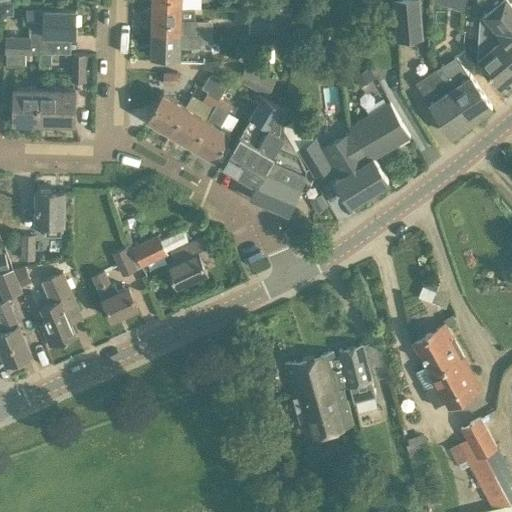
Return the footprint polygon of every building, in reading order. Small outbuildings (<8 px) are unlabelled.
[(394,0),(398,38),(421,37),(418,0),(394,0)] [(511,0),(476,0),(486,11),(484,13),(503,35),(477,57),(500,84),(511,73),(511,0)] [(152,5),(152,29),(196,31),(196,18),(194,18),(194,6),(152,5)] [(28,20),(28,33),(75,34),(75,9),(68,8),(35,8),(35,20),(28,20)] [(249,32),(262,32),(285,32),(286,11),(249,10),(249,32)] [(211,42),(212,31),(152,29),(151,54),(180,55),(180,45),(201,46),(201,42),(211,42)] [(29,36),(5,36),(5,45),(5,50),(6,50),(21,51),(29,51),(29,36)] [(6,50),(6,64),(21,65),(21,51),(6,50)] [(86,52),(72,52),(71,79),(86,80),(86,52)] [(457,55),(438,68),(472,119),(492,106),(457,55)] [(247,63),(240,77),(269,93),(276,79),(247,63)] [(369,67),(354,76),(360,86),(375,77),(369,67)] [(451,134),(472,119),(438,68),(417,82),(451,134)] [(163,71),(163,84),(176,84),(176,71),(163,71)] [(207,90),(201,99),(214,106),(229,80),(210,75),(202,87),(207,90)] [(13,119),(40,120),(40,86),(39,86),(14,85),(13,119)] [(75,87),(40,86),(40,120),(74,120),(75,95),(75,87)] [(147,117),(170,131),(185,105),(163,91),(147,117)] [(221,162),(255,182),(277,145),(284,134),(283,107),(262,94),(251,114),(252,115),(242,132),(240,131),(221,162)] [(207,118),(192,144),(214,157),(230,131),(229,131),(219,125),(232,103),(220,96),(214,106),(207,118)] [(369,159),(374,156),(410,134),(390,101),(349,126),(352,130),(369,159)] [(185,105),(170,131),(192,144),(207,118),(185,105)] [(388,180),(374,156),(369,159),(352,130),(322,148),(316,136),(312,138),(299,117),(287,124),(288,131),(297,147),(314,175),(332,165),(338,176),(336,178),(350,202),(388,180)] [(299,154),(277,145),(255,182),(250,195),(289,211),(306,169),(299,154)] [(61,228),(61,223),(64,223),(64,189),(57,189),(36,189),(35,189),(35,222),(45,222),(44,234),(61,234),(61,228)] [(321,193),(310,199),(317,211),(327,205),(321,193)] [(35,258),(35,234),(21,233),(21,258),(35,258)] [(142,265),(143,264),(168,252),(159,233),(132,245),(138,257),(142,265)] [(167,264),(177,286),(208,273),(200,256),(209,252),(202,236),(173,249),(177,259),(167,264)] [(136,268),(126,245),(113,251),(118,262),(123,273),(130,270),(136,268)] [(7,267),(0,268),(0,291),(3,299),(14,294),(20,291),(22,291),(11,266),(7,267)] [(40,279),(50,303),(41,307),(41,308),(46,319),(40,323),(50,344),(59,340),(75,333),(68,315),(80,311),(72,293),(63,269),(40,279)] [(102,295),(112,317),(117,315),(119,313),(121,313),(137,305),(128,285),(114,291),(104,269),(93,275),(102,295)] [(440,278),(438,283),(431,300),(442,305),(447,292),(440,278)] [(0,350),(6,364),(24,356),(29,354),(31,353),(7,299),(0,302),(0,350)] [(481,388),(445,322),(412,340),(436,383),(427,388),(436,405),(445,400),(449,406),(481,388)] [(333,350),(285,362),(294,396),(295,400),(294,400),(304,437),(353,424),(343,387),(349,385),(353,401),(375,395),(371,379),(389,375),(379,338),(339,348),(340,355),(335,357),(333,350)] [(467,457),(497,509),(503,507),(511,501),(511,472),(480,418),(463,428),(468,438),(451,448),(459,462),(467,457)] [(423,432),(407,437),(409,443),(406,443),(410,458),(424,454),(422,449),(428,447),(423,432)]
